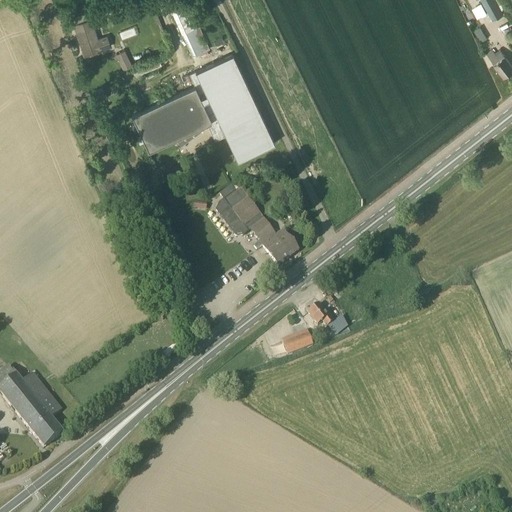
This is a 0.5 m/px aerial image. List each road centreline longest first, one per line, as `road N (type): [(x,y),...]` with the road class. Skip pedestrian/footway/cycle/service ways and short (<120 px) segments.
road 1 (primary): [(146,404),(511,114)]
road 2 (primary): [(146,404),(3,511)]
road 3 (primary): [(46,511),(146,404)]
